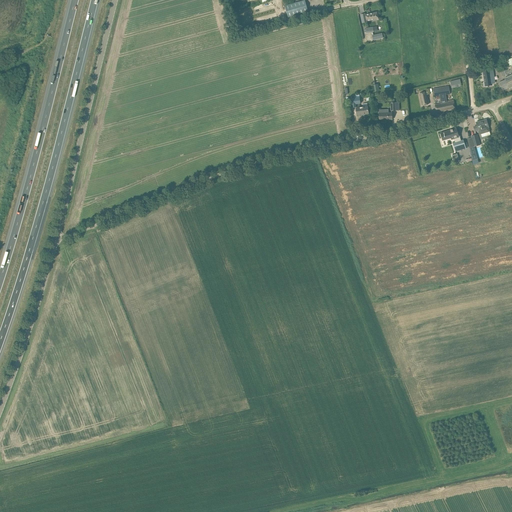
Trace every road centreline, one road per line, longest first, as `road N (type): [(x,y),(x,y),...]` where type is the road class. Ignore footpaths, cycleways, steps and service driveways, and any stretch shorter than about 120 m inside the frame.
road 1 (unclassified): [(57,235),(261,161),(473,110)]
road 2 (motorway): [(0,339),(94,0)]
road 3 (motorway): [(72,0),(0,271)]
road 4 (unclassified): [(57,235),(114,0)]
road 5 (unclassified): [(0,411),(57,235)]
